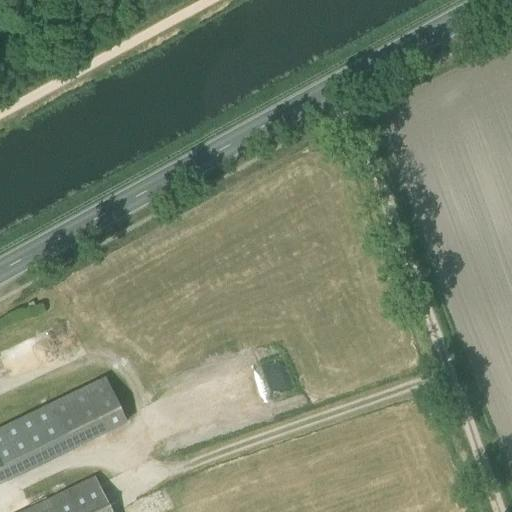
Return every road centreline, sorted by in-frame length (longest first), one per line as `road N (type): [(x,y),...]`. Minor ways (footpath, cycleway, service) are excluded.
road 1 (primary): [(0,272),(494,0)]
road 2 (track): [(495,511),(338,86)]
